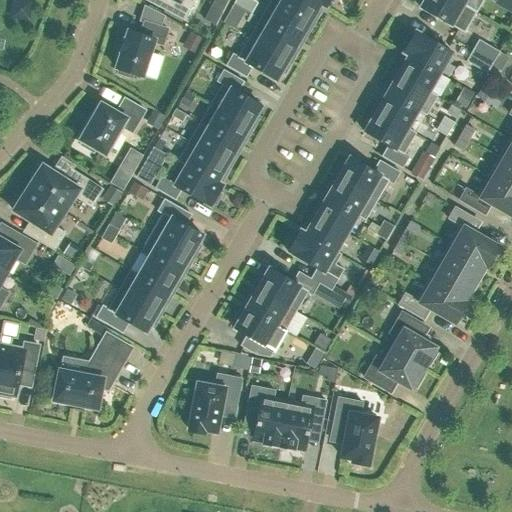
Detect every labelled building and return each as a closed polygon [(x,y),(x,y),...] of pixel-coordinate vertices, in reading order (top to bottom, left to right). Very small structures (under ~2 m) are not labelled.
[(193,0),(165,0),(161,9),(185,21),(195,1),(193,0)] [(214,0),(211,6),(222,12),(227,0),(214,0)] [(235,0),(233,5),(240,9),(244,0),(235,0)] [(269,0),(269,1),(312,26),(319,14),(316,12),(320,6),(325,9),(325,8),(311,0),(269,0)] [(311,0),(325,8),(329,1),(332,3),(334,0),(311,0)] [(424,0),(419,9),(463,34),(475,14),(462,6),(451,0),(424,0)] [(451,0),(462,6),(475,14),(483,0),(451,0)] [(511,0),(496,0),(494,4),(510,14),(511,11),(511,0)] [(269,1),(259,20),(298,42),(302,35),(306,37),(312,26),(269,1)] [(398,15),(405,26),(416,18),(410,8),(398,15)] [(228,14),(223,22),(234,29),(239,20),(228,14)] [(259,20),(248,38),(291,63),(297,51),(294,49),(298,42),(259,20)] [(163,46),(168,30),(144,22),(140,35),(128,32),(125,41),(124,41),(120,52),(122,52),(116,69),(118,69),(117,74),(132,79),(134,74),(142,77),(153,43),(163,46)] [(190,33),(183,46),(196,53),(203,40),(190,33)] [(403,53),(439,74),(451,54),(415,33),(413,37),(409,35),(403,45),(407,47),(403,53)] [(284,75),(291,63),(248,38),(245,37),(234,56),(229,53),(222,65),(243,77),(249,66),(275,82),(281,73),(284,75)] [(478,40),(471,51),(492,63),(499,52),(478,40)] [(492,63),(471,51),(464,62),(486,74),(492,63)] [(394,73),(428,93),(439,74),(403,53),(402,54),(407,57),(404,63),(400,61),(394,73)] [(221,86),(210,105),(252,130),(259,118),(255,116),(261,107),(237,94),(243,83),(223,71),(216,83),(221,86)] [(390,86),(386,94),(417,112),(425,116),(436,98),(428,93),(394,73),(387,85),(390,86)] [(463,89),(455,102),(464,108),(472,94),(463,89)] [(372,110),(414,135),(414,134),(406,129),(417,112),(386,94),(382,101),(379,99),(372,110)] [(132,134),(145,111),(124,99),(116,113),(101,104),(80,141),(82,142),(80,146),(93,154),(95,150),(106,156),(122,128),(132,134)] [(210,105),(199,124),(238,146),(242,139),(245,141),(252,130),(210,105)] [(158,128),(164,115),(152,110),(146,123),(158,128)] [(175,110),(171,117),(182,123),(186,116),(175,110)] [(403,154),(414,135),(372,110),(365,122),(369,124),(363,133),(387,146),(381,157),(401,169),(408,157),(403,154)] [(443,117),(439,124),(450,130),(454,123),(443,117)] [(199,124),(188,143),(230,167),(237,155),(234,153),(238,146),(199,124)] [(450,130),(439,124),(435,130),(446,137),(450,130)] [(465,124),(459,135),(469,141),(475,130),(465,124)] [(469,141),(459,135),(453,146),(463,152),(469,141)] [(511,141),(510,140),(499,159),(511,167),(511,141)] [(177,161),(185,166),(216,184),(220,176),(224,178),(230,167),(188,143),(177,161)] [(433,146),(428,155),(433,158),(439,149),(433,146)] [(423,152),(410,174),(421,180),(433,158),(428,155),(423,152)] [(333,177),(376,202),(387,182),(392,185),(399,173),(378,161),(372,172),(349,159),(344,167),(340,165),(333,177)] [(488,178),(511,192),(511,167),(499,159),(488,178)] [(144,163),(135,178),(144,184),(153,169),(144,163)] [(27,189),(65,213),(74,198),(92,209),(104,190),(73,170),(66,181),(43,166),(41,169),(38,166),(30,177),(34,180),(27,189)] [(221,187),(216,184),(185,166),(174,185),(161,178),(154,189),(175,201),(181,191),(209,207),(212,203),(215,205),(221,195),(217,193),(221,187)] [(326,198),(365,220),(376,202),(333,177),(327,189),(330,190),(326,198)] [(511,217),(511,192),(488,178),(477,197),(465,190),(459,201),(479,213),(485,202),(511,217)] [(113,205),(120,193),(110,187),(102,199),(113,205)] [(128,188),(122,202),(140,210),(146,196),(128,188)] [(55,228),(65,213),(27,189),(22,198),(19,196),(12,206),(15,209),(13,211),(37,226),(30,237),(54,253),(65,235),(55,228)] [(312,214),(346,234),(356,216),(364,221),(365,220),(326,198),(322,205),(318,203),(312,214)] [(150,234),(193,259),(200,248),(196,246),(201,237),(178,223),(184,212),(163,200),(156,212),(162,215),(150,234)] [(449,245),(486,267),(498,248),(469,231),(475,221),(454,209),(448,220),(460,227),(449,245)] [(335,253),(346,234),(312,214),(305,226),(308,228),(305,234),(299,231),(299,232),(335,253)] [(382,221),(378,228),(389,234),(393,227),(382,221)] [(108,225),(104,232),(114,238),(119,231),(108,225)] [(389,234),(378,228),(374,235),(385,241),(389,234)] [(399,240),(409,246),(415,235),(405,229),(399,240)] [(0,269),(6,273),(14,259),(24,265),(36,245),(12,230),(5,242),(0,238),(0,269)] [(354,254),(362,236),(352,231),(344,250),(354,254)] [(114,238),(104,232),(100,238),(111,245),(114,238)] [(310,280),(318,285),(327,290),(330,292),(343,270),(334,265),(340,256),(335,253),(299,232),(295,239),(292,237),(286,247),(289,249),(287,253),(316,269),(310,280)] [(150,234),(140,253),(148,258),(179,276),(184,269),(186,270),(193,259),(150,234)] [(403,256),(409,246),(399,240),(393,250),(403,256)] [(486,268),(486,267),(449,245),(438,264),(475,286),(482,275),(479,274),(483,266),(486,268)] [(367,247),(360,260),(370,266),(377,253),(367,247)] [(59,285),(67,262),(54,258),(46,281),(59,285)] [(148,258),(137,276),(168,294),(173,287),(176,289),(182,279),(179,277),(179,276),(148,258)] [(78,266),(88,272),(92,265),(82,259),(78,266)] [(427,283),(465,305),(465,304),(462,302),(466,294),(469,296),(475,286),(438,264),(427,283)] [(259,276),(253,288),(295,313),(306,294),(311,297),(312,295),(318,285),(310,280),(297,273),(292,283),(268,269),(263,278),(259,276)] [(129,271),(118,290),(161,315),(168,303),(164,301),(168,294),(129,271)] [(454,324),(465,305),(427,283),(416,302),(404,295),(398,306),(418,318),(424,307),(454,324)] [(54,285),(48,295),(56,299),(62,290),(54,285)] [(318,285),(312,295),(321,301),(327,290),(318,285)] [(284,332),(295,313),(253,288),(246,299),(249,301),(245,309),(284,332)] [(154,326),(161,315),(118,290),(107,309),(102,306),(95,318),(116,330),(122,319),(145,333),(151,324),(154,326)] [(270,355),(284,332),(245,309),(241,316),(238,314),(232,324),(235,326),(233,329),(245,336),(239,347),(255,356),(270,355)] [(390,351),(423,369),(425,365),(428,367),(436,354),(433,352),(435,348),(417,337),(423,326),(401,313),(389,334),(397,339),(390,351)] [(101,336),(105,328),(90,319),(85,327),(101,336)] [(34,331),(32,343),(42,345),(45,333),(34,331)] [(107,391),(133,349),(106,333),(81,375),(59,371),(58,379),(53,378),(50,392),(55,393),(53,401),(96,410),(100,390),(107,391)] [(319,334),(313,345),(324,352),(330,341),(319,334)] [(0,345),(0,396),(6,398),(7,396),(12,397),(17,370),(30,372),(35,346),(21,343),(20,349),(0,345)] [(420,374),(423,369),(390,351),(384,362),(375,357),(363,378),(385,391),(392,380),(410,391),(413,387),(416,389),(424,375),(420,374)] [(251,358),(234,355),(232,366),(249,370),(251,358)] [(259,375),(261,361),(252,359),(249,373),(259,375)] [(307,360),(304,364),(313,369),(315,365),(307,360)] [(236,407),(241,379),(216,375),(214,387),(197,384),(188,430),(203,433),(204,431),(216,433),(221,404),(236,407)] [(277,449),(286,404),(272,401),(274,391),(251,387),(246,410),(258,413),(252,440),(262,442),(261,446),(277,449)] [(286,404),(277,449),(293,452),(294,449),(304,450),(309,423),(321,425),(325,402),(302,397),(300,406),(286,404)] [(367,465),(377,419),(359,416),(362,403),(337,398),(332,426),(346,429),(340,458),(352,460),(352,462),(367,465)]
